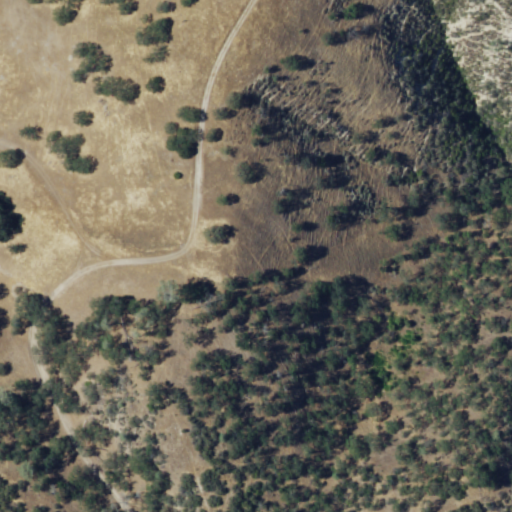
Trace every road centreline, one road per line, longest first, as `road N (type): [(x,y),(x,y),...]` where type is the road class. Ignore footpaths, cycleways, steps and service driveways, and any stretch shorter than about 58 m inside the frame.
road 1 (track): [(0,150),(36,179),(78,246),(71,273),(40,312),(30,352),(72,454),(120,511)]
road 2 (track): [(249,0),(205,91),(190,219),(178,242),(132,263),(78,246)]
